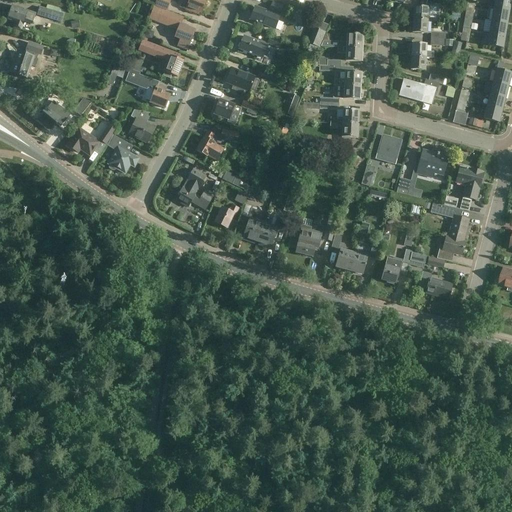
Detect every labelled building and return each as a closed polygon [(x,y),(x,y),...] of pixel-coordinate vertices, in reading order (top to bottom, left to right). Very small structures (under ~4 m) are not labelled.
[(156,0),(155,4),(154,7),(158,9),(166,12),(170,1),(170,0),(156,0)] [(185,0),(189,1),(186,10),(198,15),(199,12),(201,13),(206,1),(206,0),(185,0)] [(494,8),(509,11),(511,0),(489,0),(488,7),(494,8)] [(269,11),(280,15),(280,14),(284,5),(273,1),(270,9),(269,11)] [(426,7),(414,6),(414,9),(412,10),(411,14),(413,15),(413,18),(438,19),(438,4),(426,4),(426,7)] [(47,5),(46,9),(63,14),(64,11),(47,5)] [(12,7),(8,20),(16,23),(14,29),(21,31),(23,26),(24,22),(32,25),(36,15),(27,12),(12,7)] [(63,14),(46,9),(40,7),(37,15),(61,22),(63,14)] [(278,17),(268,13),(255,7),(250,20),(275,29),(278,22),(279,17),(278,17)] [(466,7),(465,16),(473,18),(474,9),(466,7)] [(494,8),(492,21),(507,24),(509,11),(494,8)] [(166,12),(158,9),(154,19),(168,24),(167,25),(169,26),(169,27),(178,30),(175,38),(180,40),(178,47),(188,50),(194,35),(195,31),(187,29),(188,27),(181,25),(183,18),(171,13),(170,14),(166,13),(166,12)] [(428,21),(413,20),(413,33),(427,34),(428,21)] [(464,20),(463,29),(471,30),(472,21),(464,20)] [(492,21),(490,33),(505,36),(507,24),(492,21)] [(321,47),(338,48),(363,49),(363,33),(362,33),(362,27),(357,27),(357,33),(346,32),(346,41),(329,40),(331,35),(326,33),(321,47)] [(320,48),(321,47),(326,33),(314,28),(308,43),(320,48)] [(462,32),(461,40),(469,42),(470,34),(462,32)] [(505,36),(490,33),(488,47),(503,49),(505,36)] [(267,46),(244,37),(239,50),(262,59),(263,56),(266,49),(267,46)] [(269,39),(267,43),(279,47),(281,43),(269,39)] [(455,42),(453,53),(459,54),(461,43),(455,42)] [(320,48),(308,43),(306,48),(319,53),(320,48)] [(16,61),(12,74),(26,79),(35,55),(40,56),(43,49),(29,44),(25,55),(18,52),(15,61),(16,61)] [(164,77),(169,79),(171,75),(177,78),(183,63),(179,61),(180,56),(149,44),(146,52),(155,56),(155,57),(169,62),(165,73),(166,73),(164,77)] [(412,45),(412,57),(426,58),(434,58),(434,51),(426,51),(427,46),(412,45)] [(363,49),(338,48),(338,53),(346,54),(345,61),(362,62),(363,49)] [(470,56),(468,64),(477,67),(479,58),(470,56)] [(426,58),(412,57),(411,71),(426,71),(426,58)] [(125,74),(128,68),(115,63),(111,74),(123,79),(125,74)] [(467,67),(465,75),(473,77),(475,69),(467,67)] [(247,96),(249,92),(250,90),(250,89),(254,79),(254,78),(255,78),(231,68),(226,83),(232,86),(231,89),(247,96)] [(497,70),(493,83),(508,87),(511,74),(497,70)] [(257,71),(256,75),(268,80),(270,76),(257,71)] [(340,86),(361,87),(361,74),(345,73),(345,78),(334,78),(334,86),(340,86)] [(439,84),(445,86),(447,80),(430,75),(429,81),(439,84)] [(464,79),(462,87),(469,89),(472,81),(464,79)] [(438,87),(439,84),(429,81),(425,80),(423,86),(404,81),(400,96),(430,104),(434,91),(437,92),(438,87)] [(493,83),(490,95),(505,99),(508,87),(493,83)] [(149,88),(145,99),(151,101),(150,104),(165,109),(170,97),(164,94),(166,88),(157,85),(155,90),(149,88)] [(361,87),(340,86),(340,91),(339,91),(339,99),(320,98),(320,104),(339,105),(340,99),(360,101),(361,87)] [(453,99),(456,89),(448,86),(447,90),(445,97),(453,99)] [(461,91),(459,100),(466,102),(468,93),(461,91)] [(289,95),(282,113),(292,117),(299,98),(289,95)] [(505,99),(490,95),(487,107),(502,111),(505,99)] [(218,99),(212,115),(226,120),(226,122),(235,125),(241,108),(218,99)] [(463,113),(466,102),(459,100),(455,111),(463,113)] [(86,101),(77,112),(82,116),(91,105),(86,101)] [(243,101),(241,107),(257,113),(259,108),(243,101)] [(502,111),(487,107),(482,106),(481,111),(485,112),(484,119),(498,123),(502,111)] [(56,124),(60,119),(47,109),(37,122),(50,132),(56,124)] [(331,123),(359,124),(360,111),(344,110),(343,118),(331,117),(331,123)] [(136,120),(129,135),(147,145),(155,129),(146,125),(151,115),(134,111),(131,117),(136,120)] [(455,111),(452,123),(465,126),(468,115),(463,113),(455,111)] [(478,120),(471,118),(469,125),(476,127),(478,120)] [(359,124),(331,123),(330,129),(343,129),(342,144),(350,144),(351,137),(358,138),(359,124)] [(117,130),(109,124),(98,139),(107,145),(117,130)] [(489,136),(491,130),(480,126),(478,132),(489,136)] [(99,143),(79,130),(68,147),(78,153),(80,150),(90,157),(99,143)] [(204,138),(197,152),(207,158),(208,156),(217,161),(224,150),(213,143),(216,137),(208,133),(205,138),(204,138)] [(224,133),(221,138),(231,144),(234,139),(224,133)] [(382,136),(376,159),(394,164),(399,149),(397,149),(399,141),(382,136)] [(124,151),(128,144),(115,137),(115,138),(110,148),(116,152),(108,165),(110,166),(109,167),(109,169),(110,170),(113,171),(114,171),(115,171),(116,170),(125,175),(130,166),(134,168),(139,160),(129,154),(124,151)] [(330,144),(329,150),(349,155),(350,148),(330,144)] [(433,175),(443,177),(448,158),(423,151),(417,175),(432,179),(433,175)] [(369,187),(375,168),(367,166),(361,185),(369,187)] [(460,168),(456,183),(466,186),(464,193),(477,196),(483,173),(470,170),(460,168)] [(189,187),(198,192),(206,177),(194,170),(187,181),(191,183),(189,187)] [(226,172),(222,180),(230,184),(233,185),(236,177),(234,176),(226,172)] [(236,177),(233,185),(245,190),(247,185),(248,183),(236,177)] [(407,196),(411,181),(401,178),(396,193),(407,196)] [(252,184),(248,194),(248,195),(247,199),(255,202),(260,187),(252,184)] [(198,192),(189,187),(187,190),(183,188),(176,201),(188,208),(191,203),(205,211),(211,200),(201,194),(200,197),(196,195),(198,192)] [(248,194),(244,192),(242,192),(238,201),(244,204),(247,199),(248,195),(248,194)] [(288,196),(283,212),(291,215),(296,198),(288,196)] [(444,206),(456,209),(458,200),(446,197),(444,206)] [(433,203),(433,204),(431,210),(431,213),(453,218),(448,238),(464,242),(470,221),(461,219),(463,210),(460,209),(456,209),(444,206),(433,203)] [(230,213),(222,209),(215,224),(227,229),(234,215),(235,216),(238,210),(233,207),(230,213)] [(257,243),(263,224),(257,222),(258,217),(256,216),(258,212),(252,209),(247,223),(249,223),(244,238),(247,239),(246,241),(255,244),(256,243),(257,243)] [(337,219),(331,217),(328,228),(335,229),(337,219)] [(263,224),(257,243),(259,244),(258,245),(268,249),(268,247),(271,248),(276,233),(278,233),(283,220),(276,218),(275,223),(273,222),(271,227),(263,224)] [(326,227),(323,240),(332,242),(335,229),(328,228),(326,227)] [(297,249),(296,254),(313,258),(315,249),(318,250),(322,234),(307,230),(304,230),(301,232),(300,236),(291,234),(288,247),(297,249)] [(339,250),(342,237),(335,235),(332,248),(339,250)] [(466,243),(464,242),(448,238),(446,238),(443,247),(440,246),(437,259),(450,262),(452,254),(463,257),(466,243)] [(373,246),(370,258),(376,260),(379,248),(373,246)] [(410,261),(412,253),(412,251),(406,250),(403,262),(409,264),(410,261)] [(349,272),(353,255),(340,251),(336,268),(349,272)] [(412,253),(410,261),(425,264),(427,257),(412,253)] [(367,258),(353,255),(349,272),(363,276),(367,258)] [(399,277),(403,262),(402,262),(402,260),(388,256),(381,280),(396,284),(398,277),(399,277)] [(429,257),(427,264),(444,268),(445,261),(429,257)] [(511,269),(505,268),(500,285),(510,287),(509,290),(511,290),(511,269)] [(430,280),(426,294),(448,300),(452,286),(430,280)]
